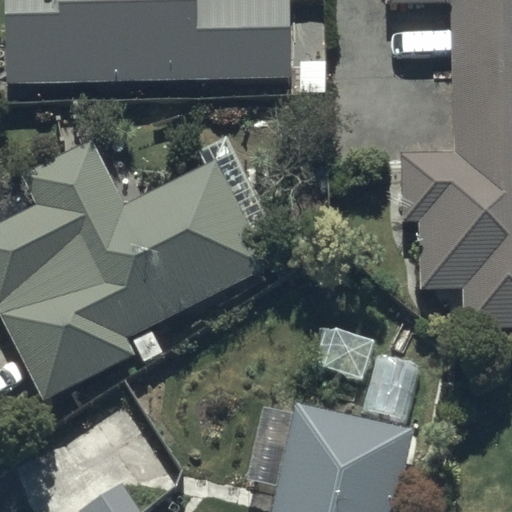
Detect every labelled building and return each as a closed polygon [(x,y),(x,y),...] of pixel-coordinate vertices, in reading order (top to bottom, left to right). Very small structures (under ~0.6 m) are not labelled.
[(0,0),(2,91),(288,87),(286,0),(0,0)] [(464,293),(464,332),(511,331),(511,0),(373,0),(373,20),(445,19),(447,165),(398,166),(399,231),(418,231),(419,294),(464,293)] [(269,237),(229,157),(123,210),(94,152),(20,188),(35,220),(0,236),(0,322),(42,408),(136,361),(139,367),(162,355),(153,337),(266,282),(249,247),(269,237)] [(511,377),(479,377),(478,472),(511,471),(511,377)] [(394,511),(412,439),(291,411),(288,423),(260,416),(243,489),(271,495),(267,511),(394,511)] [(134,511),(123,494),(94,511),(134,511)]
